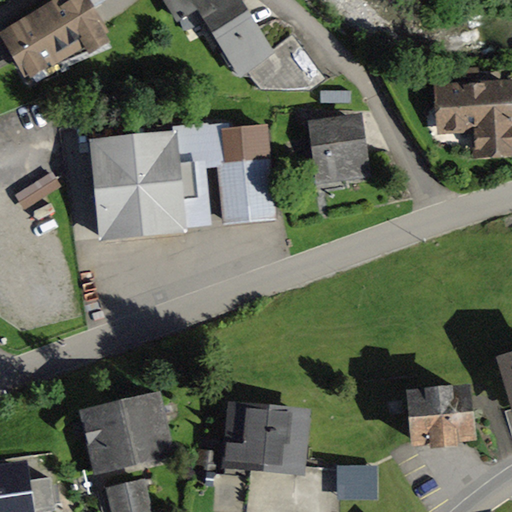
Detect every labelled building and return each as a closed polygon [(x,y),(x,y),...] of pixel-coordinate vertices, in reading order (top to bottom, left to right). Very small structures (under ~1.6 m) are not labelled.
[(81,0),(64,0),(7,35),(31,79),(109,47),(81,0)] [(204,0),(166,0),(177,18),(181,16),(185,31),(205,15),(227,50),(223,57),(239,75),(250,76),(261,91),(310,92),(322,83),(288,37),(268,53),(236,0),(229,0),(227,2),(225,0),(207,0),(206,1),(204,0)] [(453,70),(453,77),(477,76),(477,69),(453,70)] [(511,96),(511,86),(441,90),(444,131),(476,128),(478,153),(511,151),(511,96)] [(355,121),(310,128),(311,140),(318,139),(322,168),(342,165),(343,177),(363,175),(355,121)] [(231,164),(219,165),(225,221),(275,216),(269,161),(267,128),(229,131),(231,164)] [(182,230),(173,136),(94,144),(103,238),(182,230)] [(56,181),(52,174),(18,196),(22,202),(56,181)] [(511,362),(503,365),(511,394),(511,362)] [(466,393),(413,397),(416,443),(469,439),(466,393)] [(156,405),(92,419),(103,468),(167,453),(156,405)] [(306,417),(231,410),(226,460),(292,466),(294,444),(290,444),(291,440),(304,441),(306,417)] [(0,511),(37,511),(38,510),(55,507),(51,479),(30,482),(27,459),(0,462),(0,511)] [(338,500),(378,500),(378,465),(337,465),(338,500)] [(229,475),(207,473),(203,511),(239,511),(243,476),(240,476),(240,477),(228,476),(229,475)] [(143,482),(108,490),(113,511),(148,511),(150,511),(143,482)]
